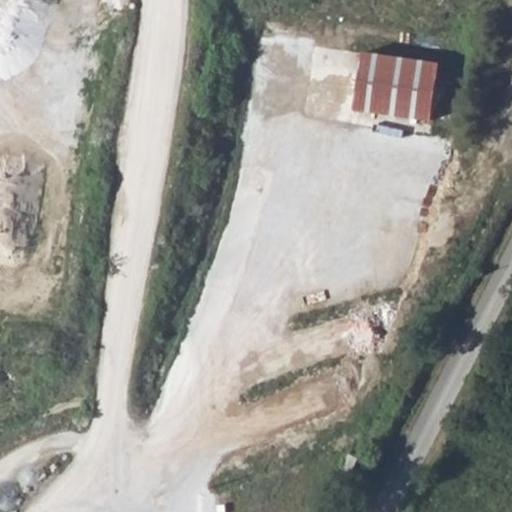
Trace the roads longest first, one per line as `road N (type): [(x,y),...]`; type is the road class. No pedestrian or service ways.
road 1 (unknown): [(34,511),(100,437),(114,398),(136,291),(170,0)]
road 2 (unclassified): [(511,285),(394,511)]
